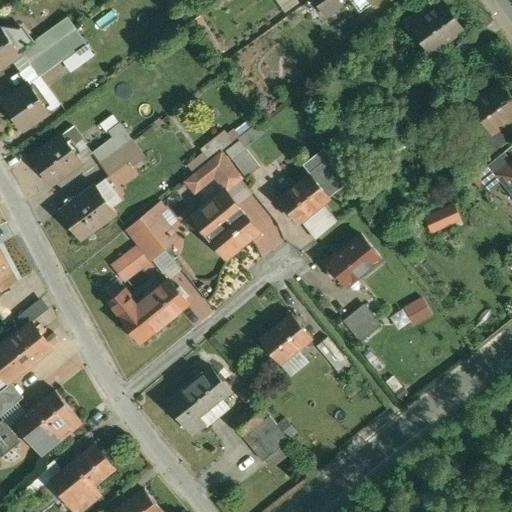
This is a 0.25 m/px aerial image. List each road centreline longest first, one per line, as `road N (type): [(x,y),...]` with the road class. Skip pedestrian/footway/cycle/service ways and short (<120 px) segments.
road 1 (residential): [(511,348),(305,511)]
road 2 (residential): [(0,176),(116,402)]
road 3 (residential): [(282,265),(116,402)]
road 4 (residential): [(116,402),(207,511)]
